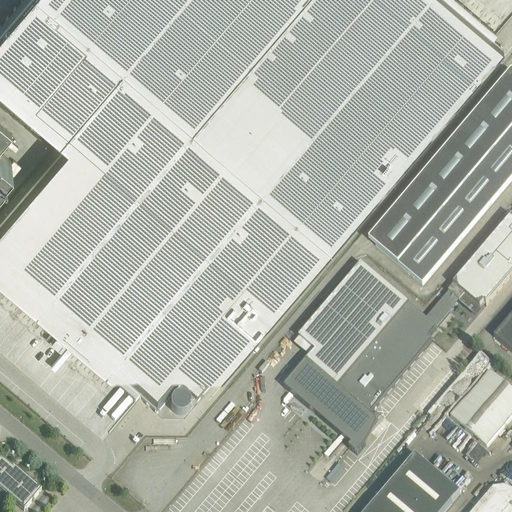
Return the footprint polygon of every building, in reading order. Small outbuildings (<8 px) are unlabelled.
[(0,32),(0,90),(67,147),(0,225),(0,280),(60,332),(51,343),(60,351),(70,340),(139,399),(156,414),(180,387),(197,402),(331,246),(191,128),(42,0),(21,0),(21,1),(24,4),(0,32)] [(42,0),(191,128),(300,0),(42,0)] [(456,0),(300,0),(191,128),(331,246),(503,46),(493,38),(497,34),(456,0)] [(422,286),(511,180),(511,72),(369,241),(422,286)] [(0,190),(9,180),(1,173),(11,161),(0,151),(0,148),(12,134),(0,124),(0,190)] [(307,362),(284,389),(352,446),(349,449),(357,456),(366,445),(361,441),(378,422),(370,416),(433,342),(429,338),(437,329),(433,326),(456,299),(459,302),(465,296),(480,309),(484,305),(486,306),(511,275),(511,217),(508,222),(448,293),(449,293),(426,320),(409,305),(362,265),(299,339),(315,353),(307,362)] [(511,317),(494,338),(511,353),(511,317)] [(487,449),(511,419),(511,391),(489,372),(450,418),(487,449)] [(170,404),(170,406),(170,407),(171,409),(171,411),(173,412),(174,413),(175,414),(177,415),(179,415),(181,415),(183,415),(184,415),(186,414),(188,412),(189,411),(190,409),(190,407),(190,405),(190,403),(189,402),(188,400),(187,399),(186,397),(184,396),(183,396),(181,395),(180,395),(179,396),(177,396),(175,397),(174,398),(173,398),(172,400),(171,401),(171,402),(170,404)] [(443,511),(459,494),(415,456),(376,502),(367,511),(443,511)] [(0,511),(0,499),(4,495),(24,511),(41,492),(12,467),(11,469),(6,464),(4,463),(1,462),(0,461),(0,511)] [(511,511),(511,491),(507,487),(494,489),(474,511),(511,511)]
